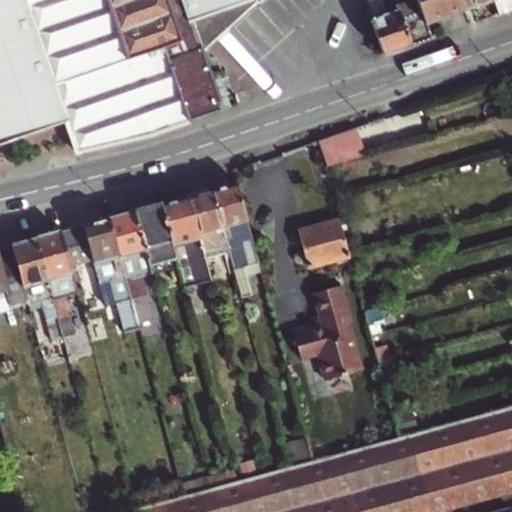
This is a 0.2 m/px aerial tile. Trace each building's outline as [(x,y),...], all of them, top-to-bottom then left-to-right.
[(0,0),(0,144),(65,121),(69,131),(74,153),(155,134),(223,111),(202,53),(253,2),(255,1),(254,0),(0,0)] [(397,8),(385,12),(380,0),(363,0),(370,19),(383,55),(431,38),(426,24),(417,0),(406,0),(396,4),(397,8)] [(417,0),(426,24),(464,10),(460,0),(417,0)] [(511,0),(460,0),(464,10),(491,0),(492,0),(498,15),(511,9),(511,0)] [(356,131),(316,144),(325,170),(365,157),(356,131)] [(261,274),(237,185),(213,192),(228,246),(229,251),(237,280),(242,300),(253,297),(248,278),(261,274)] [(203,253),(228,246),(213,192),(188,199),(203,253)] [(203,253),(188,199),(163,206),(177,260),(185,288),(211,282),(203,253)] [(163,206),(135,213),(152,277),(159,276),(157,266),(177,260),(163,206)] [(152,277),(135,213),(109,220),(131,302),(147,298),(142,280),(152,277)] [(138,330),(131,302),(109,220),(85,227),(100,283),(107,309),(117,306),(125,334),(138,330)] [(340,223),(303,234),(301,234),(312,271),(350,260),(340,223)] [(100,283),(85,227),(61,233),(76,290),(100,283)] [(52,296),(76,290),(61,233),(36,241),(52,296)] [(64,340),(52,296),(36,241),(14,246),(29,302),(41,299),(53,343),(64,340)] [(0,250),(0,316),(12,313),(11,307),(29,302),(14,246),(0,250)] [(237,280),(229,251),(219,254),(226,283),(237,280)] [(357,285),(365,314),(380,310),(372,281),(357,285)] [(313,328),(294,334),(302,362),(319,357),(327,383),(364,372),(349,323),(352,323),(343,290),(324,295),(323,293),(314,295),(324,328),(322,332),(315,334),(313,330),(313,328)] [(387,347),(375,350),(379,362),(390,359),(387,347)] [(390,359),(379,362),(387,390),(403,385),(395,358),(390,359)] [(511,408),(401,439),(313,464),(237,484),(210,492),(139,511),(444,511),(511,493),(511,408)] [(237,484),(234,473),(207,481),(210,492),(237,484)]
